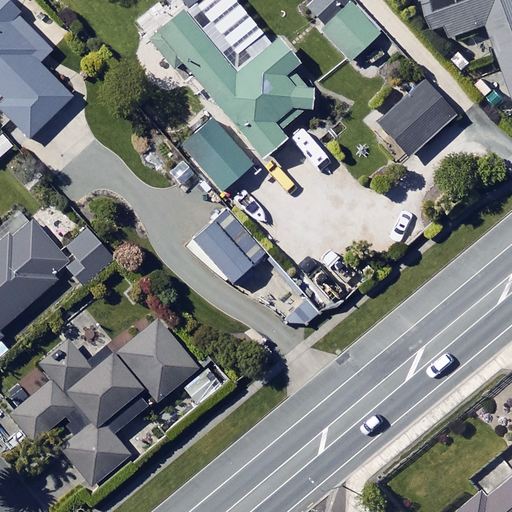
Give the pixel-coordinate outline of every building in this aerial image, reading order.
[(68,30),(39,0),(0,0),(0,111),(24,138),(69,96),(36,60),(68,30)] [(344,60),(374,30),(345,0),(315,0),(304,12),(319,26),(315,30),(344,60)] [(511,0),(422,0),(433,29),(445,25),(450,38),(486,25),(511,95),(511,0)] [(176,63),(255,157),(278,138),(272,131),(316,95),(269,40),(229,73),(176,10),(142,38),(168,69),(176,63)] [(418,77),(370,119),(402,157),(451,116),(418,77)] [(249,162),(209,116),(178,142),(217,189),(249,162)] [(265,248),(217,205),(183,243),(232,286),(265,248)] [(0,241),(0,324),(66,270),(80,287),(111,261),(81,226),(53,249),(28,218),(0,241)] [(109,351),(151,405),(195,370),(154,316),(109,351)] [(151,405),(109,351),(88,367),(67,341),(36,365),(48,379),(6,412),(28,441),(55,419),(70,438),(58,448),(87,485),(124,455),(110,438),(151,405)] [(511,511),(511,472),(501,459),(474,481),(484,494),(462,511),(511,511)]
